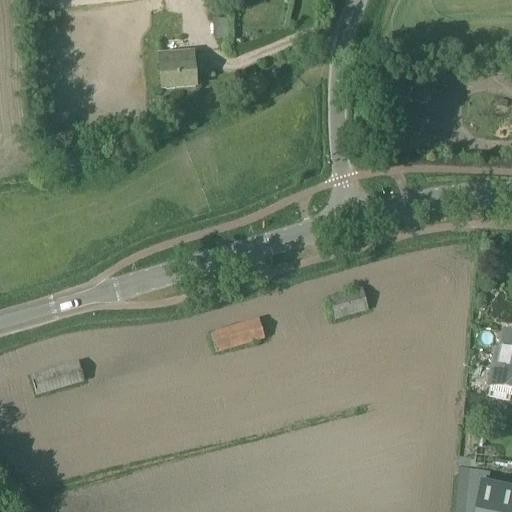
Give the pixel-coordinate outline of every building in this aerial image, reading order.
[(54,23),(53,12),(37,14),(37,25),(54,23)] [(226,37),(227,23),(216,23),(215,37),(226,37)] [(195,88),(192,53),(158,55),(160,90),(195,88)] [(368,311),(361,289),(328,299),(334,321),(368,311)] [(215,355),(264,341),(257,320),(209,333),(215,355)] [(511,390),(511,334),(503,332),(500,351),(496,350),(490,381),(511,385),(511,390)] [(35,398),(84,383),(78,362),(29,376),(35,398)] [(511,511),(511,485),(487,480),(480,511),(511,511)]
